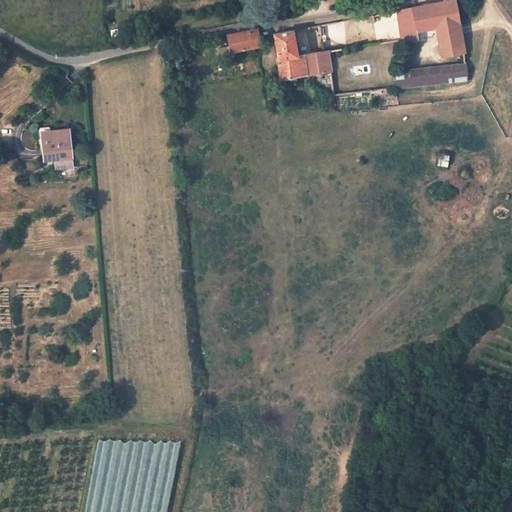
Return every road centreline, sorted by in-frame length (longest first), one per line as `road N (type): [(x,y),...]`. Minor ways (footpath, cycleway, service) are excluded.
road 1 (residential): [(0,33),(45,56),(85,59),(389,0)]
road 2 (unknown): [(72,59),(68,78),(18,124),(19,160)]
